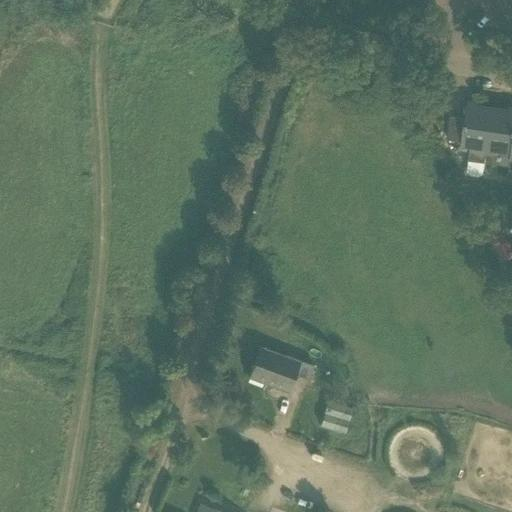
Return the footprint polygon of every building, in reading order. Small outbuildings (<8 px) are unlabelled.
[(486,155),(493,108),(477,106),(477,103),(476,106),(468,105),(469,102),(468,102),(465,118),(451,116),(448,140),(462,142),(461,146),(471,147),(468,161),(471,165),(479,167),(485,163),(486,155)] [(509,111),(493,108),(486,155),(496,156),(497,150),(511,152),(511,111),(510,111),(510,108),(509,108),(509,111)] [(511,245),(507,239),(495,248),(505,262),(511,257),(511,245)] [(259,349),(248,378),(288,393),(294,374),(298,363),(259,349)] [(341,430),(344,417),(327,412),(323,425),(341,430)]
